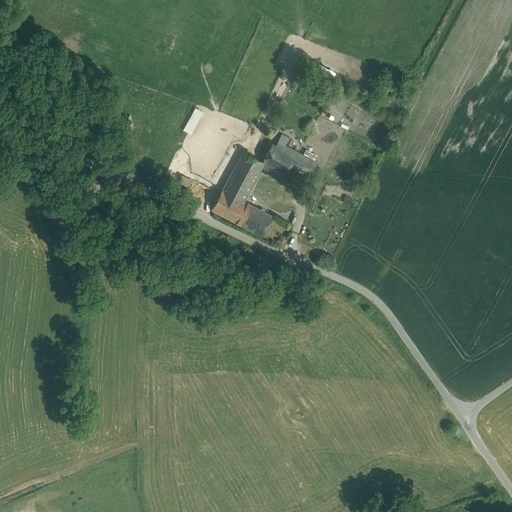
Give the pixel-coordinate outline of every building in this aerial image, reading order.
[(195,107),(183,129),(191,134),(203,111),(195,107)] [(288,139),(268,128),(264,135),(284,145),(288,139)] [(284,145),(264,135),(252,157),(264,163),(262,167),(284,178),(291,165),(298,152),(284,145)] [(242,151),(211,209),(239,224),(250,204),(244,201),(262,167),(264,163),(252,157),(242,151)] [(317,163),(298,152),(291,165),(310,175),(317,163)] [(272,216),(250,204),(239,224),(261,235),(272,216)]
